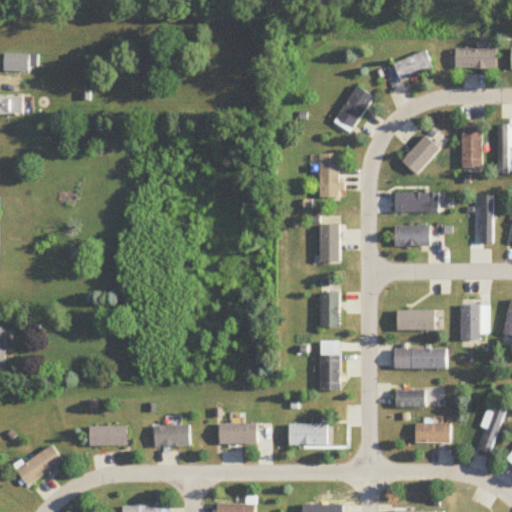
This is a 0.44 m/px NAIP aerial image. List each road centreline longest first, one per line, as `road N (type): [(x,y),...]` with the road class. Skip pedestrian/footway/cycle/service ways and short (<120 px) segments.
road 1 (residential): [(369,511),(369,166),(376,145),(419,105),(511,98)]
road 2 (residential): [(45,511),(60,496),(113,475),(154,472),(461,474),(511,497)]
road 3 (residential): [(369,272),(511,274)]
